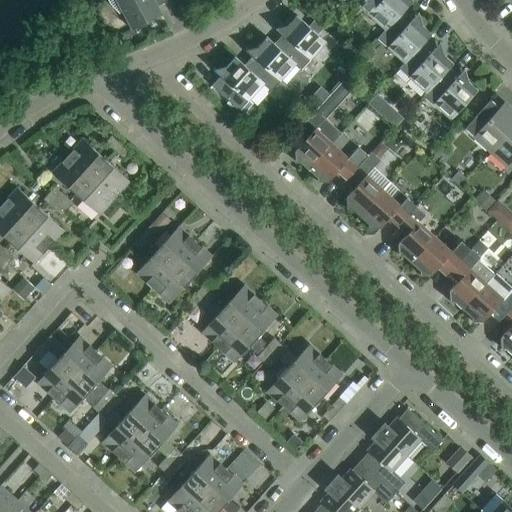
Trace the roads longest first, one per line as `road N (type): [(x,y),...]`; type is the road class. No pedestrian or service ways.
road 1 (residential): [(511,389),(148,58)]
road 2 (residential): [(0,372),(95,270),(317,475)]
road 3 (residential): [(408,369),(97,83)]
road 4 (residential): [(118,511),(0,399)]
road 5 (residential): [(317,475),(408,369)]
road 6 (residential): [(272,0),(238,25),(148,58)]
road 7 (residential): [(511,458),(408,369)]
